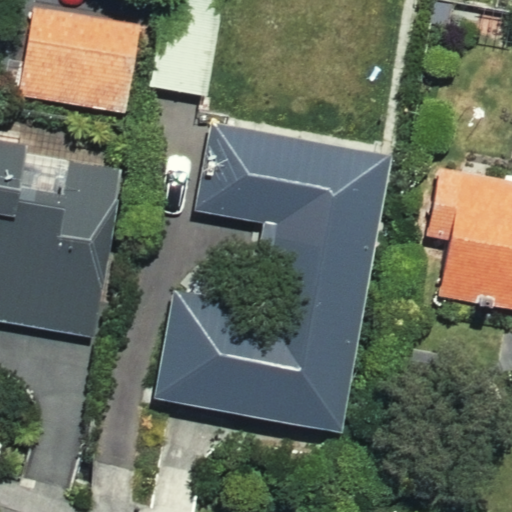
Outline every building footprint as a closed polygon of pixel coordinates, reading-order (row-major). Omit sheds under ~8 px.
[(150,10),(39,0),(33,0),(24,100),(140,111),(150,10)] [(236,0),(169,0),(155,96),(221,106),(236,0)] [(401,159),(222,128),(207,214),(270,224),(255,306),(181,293),(161,403),(353,437),(401,159)] [(37,142),(0,137),(0,333),(113,347),(134,179),(34,167),(37,142)] [(511,184),(436,172),(425,247),(454,252),(445,310),(511,321),(511,184)]
